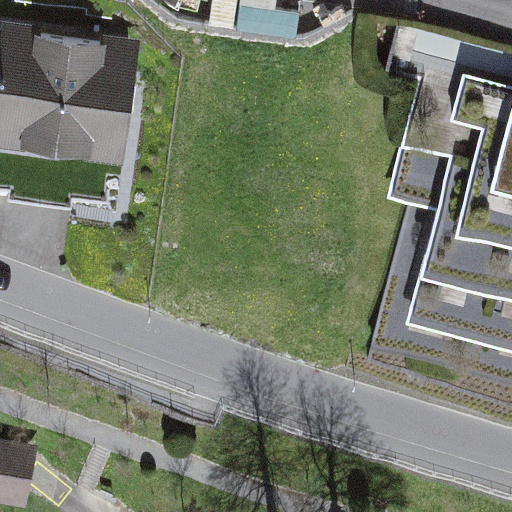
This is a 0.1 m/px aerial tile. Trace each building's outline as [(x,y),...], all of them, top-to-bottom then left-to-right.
[(0,147),(119,165),(135,59),(0,39),(0,147)] [(511,130),(465,118),(456,152),(511,166),(511,130)] [(511,166),(456,152),(444,196),(511,214),(511,166)] [(511,214),(444,196),(418,291),(511,316),(511,214)] [(0,501),(20,504),(28,449),(0,444),(0,501)]
